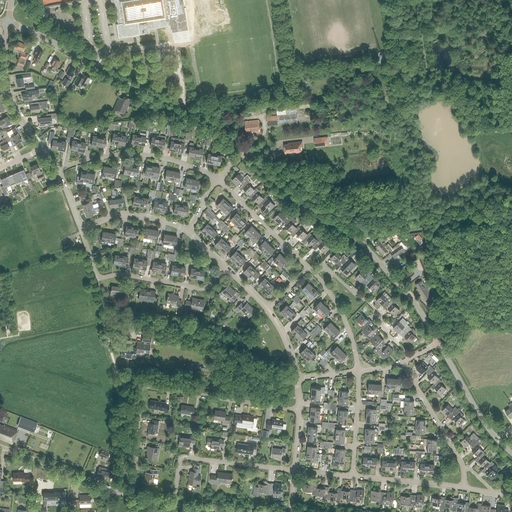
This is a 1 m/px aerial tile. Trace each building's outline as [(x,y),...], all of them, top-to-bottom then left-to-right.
[(113,0),(114,4),(117,24),(116,24),(118,38),(149,33),(148,29),(157,28),(169,26),(168,19),(165,19),(162,0),(113,0)] [(180,0),(162,0),(165,19),(168,19),(169,26),(171,26),(171,30),(185,28),(180,0)] [(25,52),(24,52),(26,46),(21,44),(21,43),(16,41),(14,48),(20,50),(19,52),(21,53),(17,64),(24,66),(27,55),(25,54),(25,52)] [(39,59),(43,52),(37,49),(33,57),(35,57),(33,61),(37,63),(39,59)] [(58,64),(60,61),(54,58),(51,65),(53,66),(51,70),(54,72),(56,68),(57,68),(59,65),(58,64)] [(72,77),(74,73),(73,73),(75,70),(69,67),(65,74),(68,75),(66,78),(65,78),(62,84),(67,87),(70,81),(69,80),(72,77)] [(31,80),(30,74),(17,76),(18,78),(17,78),(17,86),(24,85),(23,81),(31,80)] [(90,78),(84,75),(82,78),(79,76),(76,82),(78,83),(77,85),(79,87),(81,84),(86,86),(88,82),(90,83),(92,80),(90,79),(90,78)] [(31,101),(31,99),(32,99),(32,97),(39,96),(38,89),(24,91),(25,94),(23,94),(23,100),(24,100),(24,101),(31,101)] [(124,115),(131,100),(123,96),(122,99),(118,97),(113,110),(124,115)] [(39,105),(31,106),(31,112),(40,111),(39,109),(48,108),(47,104),(53,103),(53,101),(47,101),(38,102),(39,105)] [(277,115),(278,125),(298,123),(296,105),(276,107),(277,115)] [(45,125),(45,123),(47,123),(47,125),(52,125),(51,117),(59,116),(58,113),(46,114),(46,117),(38,118),(39,124),(39,126),(45,125)] [(278,125),(277,115),(266,116),(267,126),(278,125)] [(1,120),(0,119),(0,123),(3,128),(5,126),(10,123),(7,117),(1,120)] [(248,121),(245,122),(246,132),(252,132),(252,133),(260,132),(259,120),(249,121),(249,122),(248,122),(248,121)] [(15,128),(11,130),(14,135),(11,137),(13,140),(12,140),(15,144),(22,140),(19,136),(17,134),(19,133),(15,128)] [(58,150),(59,141),(57,140),(58,137),(53,136),(55,128),(52,128),(50,129),(49,137),(50,137),(50,139),(53,140),(51,148),(58,150)] [(7,143),(10,141),(5,130),(2,131),(4,137),(1,138),(2,141),(0,142),(0,144),(1,146),(3,151),(4,152),(6,151),(6,150),(10,148),(8,143),(7,143)] [(97,146),(99,137),(96,136),(97,133),(93,133),(91,144),(97,146)] [(139,135),(138,144),(144,146),(145,137),(146,134),(140,133),(139,135)] [(118,144),(119,135),(113,134),(111,134),(110,140),(111,140),(111,143),(118,144)] [(138,144),(139,135),(132,134),(131,143),(138,144)] [(126,136),(119,135),(118,144),(124,145),(126,136)] [(163,149),(165,139),(165,136),(159,135),(158,138),(156,147),(163,149)] [(77,150),(78,141),(79,139),(74,137),(72,140),(70,149),(77,150)] [(99,137),(97,146),(104,147),(106,138),(99,137)] [(156,147),(158,138),(152,137),(150,146),(156,147)] [(175,151),(178,138),(171,137),(170,141),(171,141),(169,150),(175,151)] [(327,137),(314,139),(315,148),(328,146),(327,137)] [(178,138),(175,151),(182,152),(184,143),(185,141),(183,139),(178,138)] [(59,141),(58,150),(64,151),(66,142),(59,141)] [(78,141),(77,150),(84,152),(85,142),(78,141)] [(289,145),(283,145),(284,154),(288,153),(288,155),(301,154),(300,147),(302,147),(301,142),(289,143),(289,145)] [(196,144),(195,147),(193,156),(200,158),(202,149),(199,148),(200,146),(199,144),(196,144)] [(227,150),(232,155),(236,150),(231,145),(227,150)] [(212,164),(214,155),(207,153),(206,162),(212,164)] [(214,155),(212,164),(219,165),(220,160),(223,161),(224,156),(214,155)] [(37,164),(30,167),(32,173),(33,175),(36,174),(39,180),(44,178),(41,172),(40,172),(37,164)] [(130,174),(131,165),(125,164),(123,173),(130,174)] [(131,165),(130,174),(136,176),(138,167),(131,165)] [(151,175),(152,166),(146,165),(145,171),(144,171),(143,176),(150,178),(151,175)] [(108,176),(110,167),(103,166),(101,175),(108,176)] [(152,166),(151,175),(154,176),(154,178),(155,180),(158,180),(158,176),(157,176),(159,167),(152,166)] [(110,167),(108,176),(114,178),(116,169),(110,167)] [(18,173),(21,180),(21,181),(27,179),(24,170),(18,173)] [(172,171),(171,180),(179,182),(180,177),(178,176),(179,172),(172,171)] [(86,182),(88,173),(81,172),(80,178),(77,177),(76,183),(81,184),(82,184),(83,181),(86,182)] [(16,184),(21,181),(21,180),(18,173),(12,175),(15,182),(16,183),(16,184)] [(88,173),(86,182),(92,183),(94,174),(88,173)] [(248,179),(249,177),(247,175),(243,179),(238,174),(232,180),(237,185),(240,182),(243,184),(248,179)] [(16,183),(15,182),(12,175),(7,177),(10,184),(10,186),(16,183)] [(10,186),(10,184),(7,177),(1,180),(3,187),(1,188),(4,196),(7,195),(5,190),(8,189),(7,187),(10,186)] [(190,188),(192,179),(186,178),(185,182),(184,182),(183,187),(190,188)] [(199,181),(192,179),(190,188),(197,190),(199,181)] [(248,184),(250,182),(248,179),(243,184),(246,187),(244,189),(250,195),(255,190),(248,184)] [(259,203),(263,199),(257,193),(260,190),(257,188),(255,190),(250,195),(248,196),(249,196),(251,198),(252,197),(259,203)] [(139,206),(141,197),(134,196),(132,205),(139,206)] [(275,205),(266,196),(263,199),(259,203),(257,205),(260,207),(263,204),(267,207),(263,211),(266,214),(275,205)] [(141,197),(139,206),(146,208),(147,198),(141,197)] [(98,206),(103,204),(102,199),(96,201),(97,203),(93,205),(92,201),(82,205),(84,211),(90,208),(91,209),(95,208),(94,207),(98,206)] [(222,210),(228,203),(224,199),(221,201),(220,200),(219,201),(218,201),(218,202),(217,202),(217,203),(216,204),(216,205),(216,206),(216,207),(216,208),(217,208),(217,209),(218,210),(220,208),(222,210)] [(159,211),(161,202),(155,201),(153,210),(159,211)] [(161,202),(159,211),(166,213),(167,204),(161,202)] [(228,203),(222,210),(227,214),(233,208),(228,203)] [(180,214),(182,205),(176,204),(174,213),(180,214)] [(182,205),(180,214),(187,216),(189,207),(182,205)] [(90,208),(84,211),(86,217),(95,214),(94,210),(99,208),(98,206),(94,207),(95,208),(91,209),(90,208)] [(215,218),(215,217),(217,216),(208,208),(206,209),(215,218)] [(204,212),(213,220),(215,218),(206,209),(204,212)] [(285,222),(290,217),(291,216),(292,215),(288,212),(284,216),(280,212),(274,218),(279,223),(282,220),(285,222)] [(236,224),(242,218),(237,213),(231,220),(236,224)] [(292,233),(297,228),(292,223),(296,220),(291,216),(290,217),(285,222),(287,225),(285,227),(292,233)] [(242,218),(236,224),(240,229),(247,222),(242,218)] [(206,235),(213,228),(208,224),(201,230),(206,235)] [(131,236),(133,227),(126,226),(124,235),(131,236)] [(250,237),(257,231),(252,226),(245,233),(250,237)] [(303,239),(307,234),(299,226),(297,228),(292,233),(290,235),(291,235),(293,237),(296,233),(303,239)] [(133,227),(131,236),(138,238),(139,228),(133,227)] [(150,239),(152,229),(145,228),(144,237),(150,239)] [(213,228),(206,235),(211,240),(217,233),(213,228)] [(152,229),(150,239),(157,240),(158,231),(152,229)] [(257,231),(250,237),(255,242),(261,235),(257,231)] [(104,241),(103,244),(107,245),(108,242),(109,233),(103,232),(101,238),(99,237),(98,240),(100,241),(104,241)] [(318,241),(320,239),(319,235),(314,236),(309,232),(307,234),(303,239),(301,241),(302,241),(304,243),(307,240),(314,246),(318,241)] [(415,237),(419,241),(423,238),(419,233),(415,237)] [(169,244),(170,236),(164,234),(162,243),(169,244)] [(170,236),(169,244),(173,245),(174,248),(175,249),(174,255),(177,255),(178,249),(180,241),(176,241),(177,237),(170,236)] [(220,249),(226,243),(221,238),(215,245),(220,249)] [(378,252),(381,256),(389,249),(390,251),(391,252),(390,253),(394,258),(405,251),(399,243),(392,248),(388,244),(386,245),(384,243),(383,244),(381,243),(382,242),(379,238),(374,243),(376,246),(375,247),(376,249),(377,249),(379,251),(378,252)] [(318,241),(314,246),(312,247),(315,250),(318,247),(325,253),(329,248),(320,239),(318,241)] [(264,251),(270,245),(265,240),(259,247),(264,251)] [(226,243),(220,249),(225,254),(231,247),(226,243)] [(270,245),(264,251),(268,256),(275,250),(270,245)] [(235,262),(241,256),(236,251),(230,257),(235,262)] [(338,265),(346,257),(344,254),(341,256),(336,252),(330,258),(335,263),(336,263),(338,265)] [(278,265),(285,258),(280,253),(274,260),(278,265)] [(120,265),(121,256),(115,255),(113,264),(120,265)] [(121,256),(120,265),(126,266),(128,257),(121,256)] [(241,256),(235,262),(240,267),(246,260),(241,256)] [(347,274),(348,273),(356,265),(346,257),(338,265),(341,268),(347,274)] [(429,268),(424,257),(419,259),(421,264),(420,264),(423,271),(429,268)] [(139,268),(140,259),(134,258),(132,267),(139,268)] [(147,258),(147,261),(140,259),(139,268),(145,270),(146,265),(149,266),(150,259),(147,258)] [(285,258),(278,265),(283,269),(290,262),(285,258)] [(157,272),(159,263),(153,262),(151,271),(157,272)] [(159,263),(157,272),(164,273),(166,264),(159,263)] [(177,275),(178,266),(172,265),(170,274),(177,275)] [(249,277),(255,270),(250,265),(244,272),(249,277)] [(178,266),(177,275),(183,276),(185,267),(178,266)] [(196,278),(197,269),(191,268),(189,277),(196,278)] [(197,269),(196,278),(203,280),(204,271),(197,269)] [(364,284),(372,275),(370,273),(371,271),(368,269),(364,273),(362,271),(355,277),(360,282),(361,281),(364,284)] [(255,270),(249,277),(253,281),(260,274),(255,270)] [(372,275),(364,284),(366,286),(367,285),(374,291),(379,286),(377,284),(379,282),(378,281),(379,280),(375,277),(374,278),(372,275)] [(264,289),(270,282),(265,278),(259,285),(264,289)] [(423,302),(432,296),(427,288),(424,285),(421,280),(415,284),(417,288),(415,289),(418,293),(419,292),(420,295),(419,295),(423,302)] [(270,282),(264,289),(268,294),(275,287),(270,282)] [(307,294),(314,288),(309,283),(307,285),(305,283),(301,287),(303,289),(302,289),(307,294)] [(231,304),(236,298),(233,295),(236,292),(228,285),(222,291),(230,299),(228,301),(231,304)] [(121,294),(122,287),(119,287),(111,286),(110,295),(119,297),(119,294),(121,294)] [(314,288),(307,294),(313,300),(317,296),(316,295),(318,292),(314,288)] [(153,302),(155,292),(140,289),(138,300),(153,302)] [(181,307),(182,301),(178,300),(179,296),(173,295),(168,294),(166,303),(177,305),(177,307),(181,307)] [(384,307),(393,299),(390,296),(387,299),(382,294),(376,301),(381,305),(382,305),(384,307)] [(292,310),(299,302),(295,297),(293,300),(294,301),(292,302),(293,302),(289,307),(287,305),(280,312),(285,317),(292,310)] [(202,309),(204,300),(192,298),(192,302),(186,301),(184,308),(192,309),(192,307),(202,309)] [(393,299),(384,307),(387,310),(388,309),(394,314),(399,309),(393,303),(395,301),(393,299)] [(249,317),(255,310),(247,302),(244,305),(241,302),(235,309),(239,311),(241,309),(249,317)] [(319,313),(325,306),(321,302),(314,308),(319,313)] [(325,306),(319,313),(324,317),(330,311),(325,306)] [(292,310),(285,317),(290,321),(296,314),(292,310)] [(368,325),(370,323),(372,321),(371,321),(369,319),(368,320),(361,314),(356,319),(363,325),(361,327),(363,330),(368,325)] [(303,322),(301,320),(296,324),(298,325),(291,331),(296,336),(302,329),(300,327),(302,325),(301,324),(303,322)] [(401,335),(409,326),(406,324),(404,326),(399,321),(393,328),(398,333),(398,332),(401,335)] [(329,334),(335,327),(330,322),(324,329),(329,334)] [(368,338),(370,341),(375,336),(377,334),(379,332),(379,331),(378,332),(377,330),(378,329),(374,326),(370,323),(368,325),(363,330),(361,332),(368,338)] [(409,326),(401,335),(403,337),(405,336),(411,342),(416,337),(414,335),(415,334),(416,333),(416,332),(416,331),(415,330),(413,328),(412,329),(409,326)] [(335,327),(329,334),(334,338),(340,331),(335,327)] [(313,329),(311,332),(310,333),(305,328),(303,330),(302,329),(296,336),(301,341),(307,335),(308,336),(309,334),(311,336),(315,331),(313,329)] [(146,344),(146,342),(150,343),(151,335),(142,334),(141,341),(144,342),(144,344),(137,343),(136,349),(122,347),(121,357),(135,358),(136,353),(140,354),(141,352),(149,353),(150,345),(146,344)] [(382,346),(384,344),(382,342),(383,340),(377,334),(375,336),(370,341),(377,347),(373,351),(375,353),(377,351),(382,346)] [(305,358),(311,351),(308,348),(312,343),(310,341),(303,348),(305,349),(300,353),(305,358)] [(382,346),(377,351),(380,354),(379,355),(384,359),(386,356),(387,357),(393,350),(388,345),(385,349),(382,346)] [(331,353),(335,357),(342,351),(337,346),(331,353)] [(311,351),(305,358),(310,363),(316,356),(311,351)] [(347,356),(342,351),(335,357),(334,359),(336,362),(338,360),(340,362),(347,356)] [(427,373),(432,368),(429,365),(427,367),(423,362),(416,369),(421,374),(425,370),(427,373)] [(434,383),(439,378),(433,372),(435,370),(432,368),(427,373),(430,375),(428,377),(434,383)] [(393,388),(394,379),(387,378),(387,387),(386,387),(386,392),(388,392),(390,388),(393,388)] [(439,378),(434,383),(430,387),(430,388),(431,387),(433,390),(435,388),(441,394),(446,389),(439,383),(442,381),(439,378)] [(168,413),(169,406),(165,406),(165,403),(150,400),(149,408),(164,411),(164,413),(168,413)] [(449,418),(457,409),(455,407),(453,409),(448,404),(441,411),(446,416),(447,415),(449,418)] [(197,417),(198,410),(194,410),(194,407),(181,405),(180,413),(193,415),(193,416),(197,417)] [(366,415),(376,416),(379,416),(380,406),(371,405),(371,409),(367,409),(366,415)] [(457,409),(449,418),(452,420),(453,419),(460,425),(465,420),(462,417),(464,415),(457,409)] [(229,424),(230,417),(225,416),(226,412),(215,410),(213,419),(222,421),(222,423),(229,424)] [(235,415),(234,424),(236,425),(237,423),(241,423),(240,427),(251,429),(252,425),(253,417),(243,415),(242,416),(235,415)] [(38,423),(21,416),(17,426),(34,433),(38,423)] [(268,421),(267,423),(267,428),(266,429),(271,430),(271,428),(282,430),(283,421),(272,419),(272,422),(268,421)] [(157,431),(158,421),(152,420),(152,423),(149,423),(148,433),(153,434),(154,431),(157,431)] [(0,424),(0,440),(11,445),(16,430),(4,425),(4,426),(0,424)] [(471,446),(476,441),(476,440),(478,438),(473,433),(469,437),(467,435),(460,442),(465,447),(468,443),(471,446)] [(195,443),(196,436),(191,436),(190,437),(180,436),(178,445),(189,447),(190,442),(195,443)] [(223,446),(224,440),(208,438),(207,445),(211,445),(210,448),(219,449),(219,446),(223,446)] [(478,457),(483,452),(477,445),(479,443),(476,441),(471,446),(474,449),(472,450),(478,457)] [(256,450),(257,443),(248,442),(248,445),(237,444),(236,452),(252,454),(253,449),(256,450)] [(157,455),(158,448),(147,446),(146,450),(147,450),(146,459),(156,461),(156,455),(157,455)] [(436,447),(427,446),(427,453),(432,453),(432,455),(435,456),(435,453),(436,453),(436,447)] [(107,459),(109,453),(107,453),(107,450),(102,448),(99,456),(107,459)] [(285,455),(286,448),(282,448),(282,450),(272,449),(271,457),(281,459),(282,455),(285,455)] [(490,462),(484,456),(486,454),(483,452),(478,457),(475,460),(474,460),(475,460),(480,465),(481,464),(485,467),(490,462)] [(333,455),(332,466),(338,467),(339,463),(344,463),(344,456),(335,455),(335,456),(333,455)] [(494,471),(498,467),(491,461),(490,462),(485,467),(481,471),(482,471),(484,473),(485,472),(492,478),(497,474),(494,471)] [(104,478),(107,478),(108,477),(113,479),(116,470),(110,469),(110,470),(99,467),(96,477),(104,478)] [(199,473),(200,469),(193,468),(193,472),(190,471),(188,484),(193,485),(195,488),(194,490),(199,491),(199,487),(196,486),(196,485),(196,482),(199,483),(200,480),(201,476),(197,476),(198,473),(199,473)] [(153,483),(153,479),(154,474),(157,474),(158,470),(157,470),(150,469),(149,473),(145,472),(143,483),(152,485),(153,483)] [(22,482),(29,482),(29,475),(24,475),(24,472),(19,472),(19,473),(13,473),(13,481),(22,481),(22,482)] [(231,484),(233,474),(218,472),(217,476),(211,475),(210,483),(220,484),(220,482),(231,484)] [(270,495),(271,484),(267,483),(267,485),(258,484),(258,487),(254,486),(253,496),(259,496),(259,491),(266,492),(266,495),(270,495)] [(271,484),(270,495),(273,496),(278,497),(279,496),(282,497),(283,492),(281,492),(281,484),(274,483),(274,484),(271,484)] [(316,495),(316,488),(317,483),(316,483),(313,483),(313,485),(304,484),(303,491),(312,492),(312,495),(316,495)] [(328,499),(329,492),(329,487),(325,487),(325,489),(316,488),(316,495),(324,496),(324,499),(328,499)] [(341,497),(341,490),(341,488),(337,488),(337,493),(329,492),(328,499),(340,500),(341,497)] [(43,501),(65,500),(65,490),(53,491),(53,492),(43,492),(43,501)] [(353,502),(354,490),(350,490),(350,491),(341,490),(341,497),(347,498),(347,502),(349,502),(349,501),(353,502)] [(364,491),(357,490),(357,491),(354,490),(353,502),(356,502),(356,499),(363,500),(364,491)] [(382,504),(383,493),(380,492),(380,491),(371,490),(371,493),(370,500),(379,501),(379,504),(382,504)] [(383,493),(382,504),(386,505),(392,505),(392,502),(393,502),(394,493),(387,492),(387,493),(383,493)] [(76,500),(76,505),(76,507),(80,507),(79,504),(91,504),(90,494),(79,495),(79,500),(76,500)] [(413,507),(414,496),(410,495),(409,497),(401,496),(400,503),(400,506),(413,507)] [(414,496),(413,507),(421,508),(422,504),(423,505),(424,496),(417,495),(417,496),(414,496)] [(444,506),(444,500),(445,497),(444,497),(444,498),(441,497),(441,499),(432,498),(431,505),(440,506),(440,509),(444,509),(444,506)] [(456,510),(457,504),(457,498),(457,499),(453,498),(453,500),(444,500),(444,506),(450,507),(450,509),(452,511),(454,511),(456,511),(456,510)] [(468,511),(469,508),(470,503),(469,503),(465,503),(465,505),(457,504),(456,510),(464,511),(468,511)]
